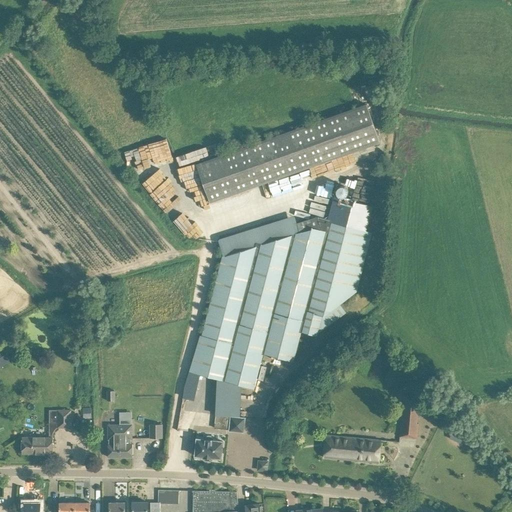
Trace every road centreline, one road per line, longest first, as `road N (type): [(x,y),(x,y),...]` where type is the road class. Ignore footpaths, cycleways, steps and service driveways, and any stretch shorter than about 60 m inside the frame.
road 1 (residential): [(429,511),(349,492),(227,477),(0,472)]
road 2 (track): [(162,474),(211,247)]
